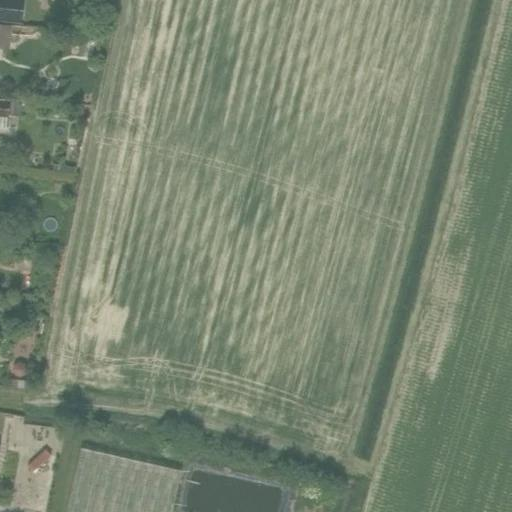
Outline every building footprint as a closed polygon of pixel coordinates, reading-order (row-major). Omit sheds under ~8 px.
[(0,0),(0,19),(25,22),(26,0),(0,0)] [(11,25),(0,24),(0,48),(9,49),(11,25)] [(0,116),(7,117),(8,101),(0,100),(0,116)] [(74,173),(75,167),(58,165),(58,172),(74,173)] [(27,369),(24,363),(19,361),(14,364),(12,369),(14,374),(19,376),(25,374),(27,369)] [(33,471),(50,455),(44,449),(27,465),(33,471)] [(163,511),(169,489),(173,471),(80,450),(71,489),(66,511),(163,511)]
